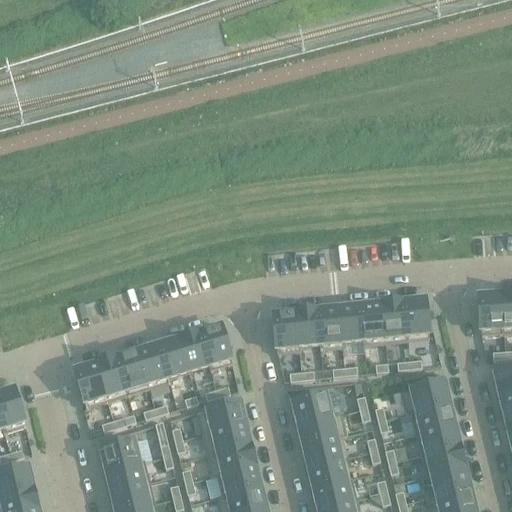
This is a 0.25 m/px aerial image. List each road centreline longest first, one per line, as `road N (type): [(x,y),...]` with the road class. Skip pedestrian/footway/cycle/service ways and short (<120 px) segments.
road 1 (residential): [(445,273),(499,511)]
road 2 (residential): [(295,511),(244,295)]
road 3 (residential): [(38,357),(244,295)]
road 4 (residential): [(244,295),(445,273)]
road 5 (residential): [(38,357),(76,511)]
